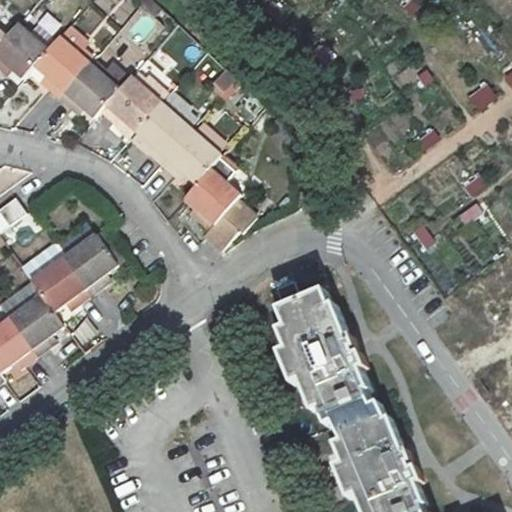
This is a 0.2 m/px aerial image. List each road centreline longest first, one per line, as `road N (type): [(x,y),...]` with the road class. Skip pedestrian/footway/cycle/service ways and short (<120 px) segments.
road 1 (residential): [(511,462),(361,254),(334,239),(282,242),(204,293)]
road 2 (residential): [(204,293),(119,184),(92,167),(0,144)]
road 3 (residential): [(183,309),(0,441)]
road 4 (residential): [(211,380),(141,442),(169,511)]
road 5 (residential): [(266,511),(211,380)]
